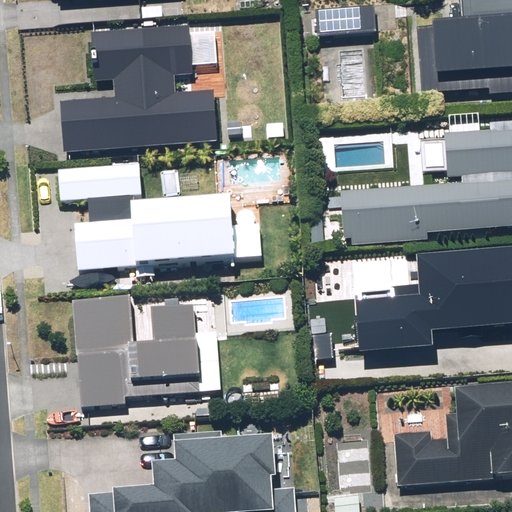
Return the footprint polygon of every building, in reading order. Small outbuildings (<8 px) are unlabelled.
[(511,0),(457,0),(460,32),(422,35),(427,98),(511,91),(511,0)] [(366,18),(320,17),(320,41),(365,42),(366,18)] [(63,152),(218,142),(214,89),(176,92),(175,76),(189,75),(185,28),(88,34),(91,82),(116,80),(117,99),(59,103),(63,152)] [(494,138),(447,139),(448,185),(465,185),(465,190),(345,193),(346,248),(431,247),(431,239),(511,236),(511,128),(493,129),(494,138)] [(79,273),(262,256),(259,221),(232,223),(229,190),(140,198),(137,163),(57,170),(60,200),(88,198),(90,221),(75,223),(79,273)] [(360,310),(362,361),(436,359),(436,342),(511,340),(511,261),(421,264),(422,308),(360,310)] [(131,303),(73,309),(82,416),(126,412),(125,407),(202,401),(194,310),(151,314),(154,354),(136,356),(131,303)] [(511,388),(456,392),(457,402),(460,401),(461,423),(449,424),(450,446),(433,447),(433,440),(396,442),(399,492),(511,485),(511,388)] [(157,498),(90,498),(89,511),(274,511),(274,488),(282,488),(281,449),(222,449),(222,439),(176,439),(176,473),(157,473),(157,498)] [(341,479),(326,479),(326,511),(363,511),(363,499),(341,499),(341,479)]
